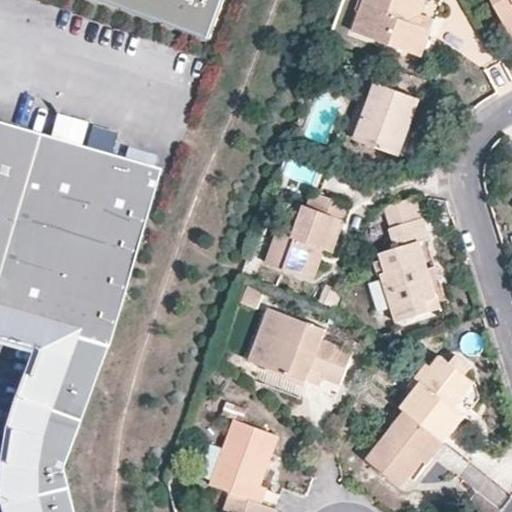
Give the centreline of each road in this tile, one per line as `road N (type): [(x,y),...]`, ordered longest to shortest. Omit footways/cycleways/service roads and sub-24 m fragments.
road 1 (residential): [(511,346),(464,182),(471,144),(511,107)]
road 2 (unknown): [(0,24),(181,90)]
